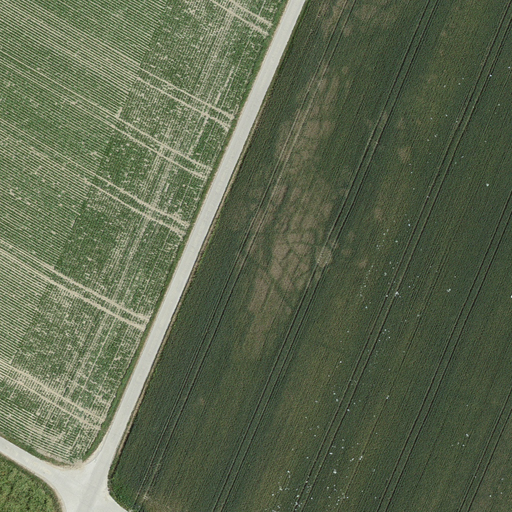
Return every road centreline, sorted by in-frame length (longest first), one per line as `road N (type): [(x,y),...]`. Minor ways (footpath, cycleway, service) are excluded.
road 1 (track): [(296,0),(80,511)]
road 2 (track): [(117,511),(0,442)]
